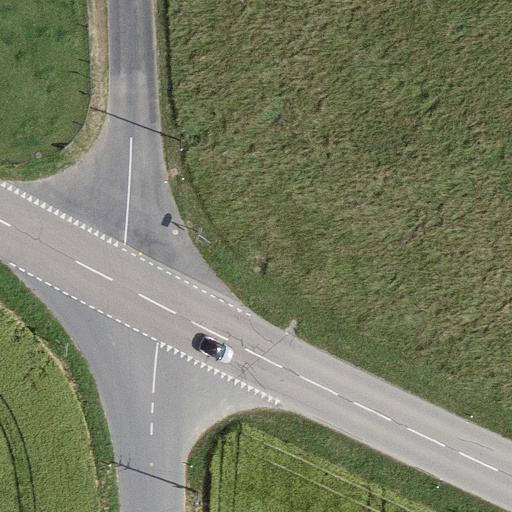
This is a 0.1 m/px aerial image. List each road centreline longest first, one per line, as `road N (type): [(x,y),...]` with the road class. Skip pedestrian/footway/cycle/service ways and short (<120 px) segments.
road 1 (secondary): [(141,296),(511,477)]
road 2 (residential): [(141,296),(130,0)]
road 3 (tertiary): [(141,296),(153,511)]
road 4 (secondary): [(0,220),(141,296)]
